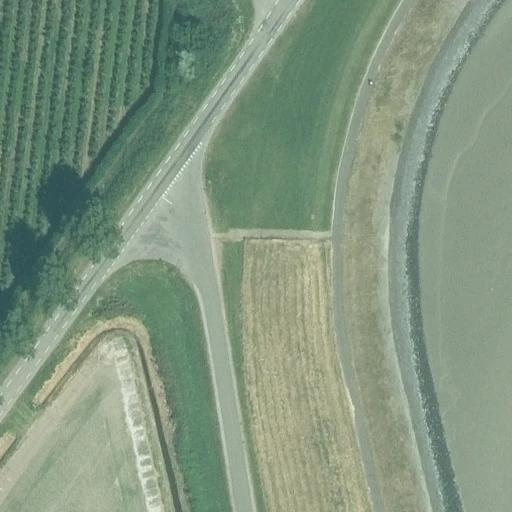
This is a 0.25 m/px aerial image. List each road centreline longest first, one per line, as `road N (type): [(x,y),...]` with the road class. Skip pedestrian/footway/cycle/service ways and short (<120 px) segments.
road 1 (unclassified): [(241,511),(197,240),(155,199)]
road 2 (tertiary): [(0,407),(155,199)]
road 3 (tertiary): [(155,199),(288,0)]
